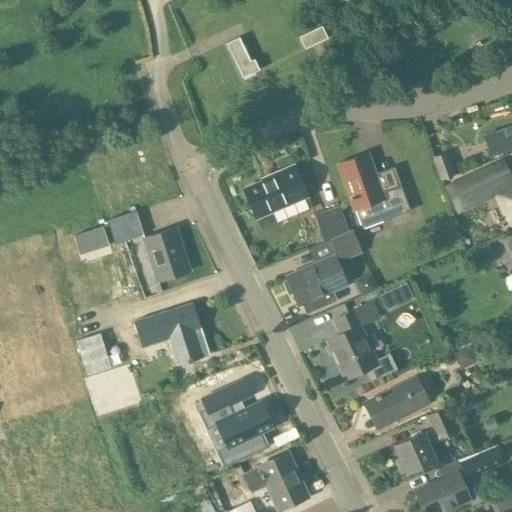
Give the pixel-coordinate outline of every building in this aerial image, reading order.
[(321,25),(298,36),(304,48),(327,38),(321,25)] [(250,60),(239,37),(225,43),(242,78),(259,70),(254,59),(250,60)] [(448,124),(440,127),(443,135),(448,133),(450,129),(448,124)] [(511,125),(483,136),(490,155),(511,146),(511,125)] [(455,175),(447,152),(432,158),(440,180),(455,175)] [(381,195),(366,153),(338,163),(355,209),(362,228),(409,211),(401,188),(381,195)] [(511,180),(502,159),(444,186),(454,208),(493,190),(496,196),(510,227),(511,226),(511,180)] [(270,176),(242,189),(255,219),(256,218),(261,229),(275,223),(270,212),(307,196),(293,164),(270,175),(270,176)] [(314,214),(323,242),(348,232),(348,231),(339,205),(314,214)] [(143,234),(136,212),(107,220),(114,243),(143,234)] [(102,226),(73,235),(79,255),(108,245),(102,226)] [(181,255),(173,229),(144,238),(158,281),(188,271),(183,255),(181,255)] [(348,232),(323,242),(329,257),(286,276),(287,280),(283,282),(288,294),(292,292),(298,306),(302,304),(306,313),(328,304),(324,294),(346,285),(336,262),(339,261),(340,262),(362,253),(352,230),(348,231),(348,232)] [(465,254),(470,265),(492,255),(487,245),(468,253),(465,254)] [(372,272),(356,277),(362,294),(378,289),(372,272)] [(412,297),(405,281),(377,293),(385,310),(412,297)] [(379,317),(371,302),(333,320),(339,334),(326,340),(345,380),(363,371),(369,382),(396,369),(389,354),(376,359),(360,325),(379,317)] [(136,328),(142,346),(168,337),(177,364),(208,354),(192,304),(134,322),(136,328)] [(460,368),(476,360),(469,345),(453,352),(460,368)] [(428,402),(416,378),(365,403),(377,428),(428,402)] [(206,408),(198,411),(206,428),(218,422),(229,445),(216,451),(222,465),(220,466),(221,468),(269,446),(269,444),(266,446),(260,432),(271,427),(259,402),(244,409),(233,414),(229,405),(234,402),(227,387),(201,399),(206,408)] [(447,407),(426,416),(431,430),(395,445),(400,458),(395,460),(400,474),(406,471),(406,472),(434,460),(428,444),(440,439),(440,438),(457,431),(447,407)] [(441,478),(414,491),(423,511),(438,511),(469,498),(465,491),(482,484),(476,469),(502,458),(495,444),(459,459),(463,469),(441,478)] [(294,472),(296,471),(287,452),(257,466),(257,467),(243,474),(251,491),(265,485),(277,510),(306,497),(294,472)] [(511,511),(511,487),(492,496),(498,511),(511,511)] [(257,511),(254,511),(250,501),(224,511),(258,511),(257,511)]
